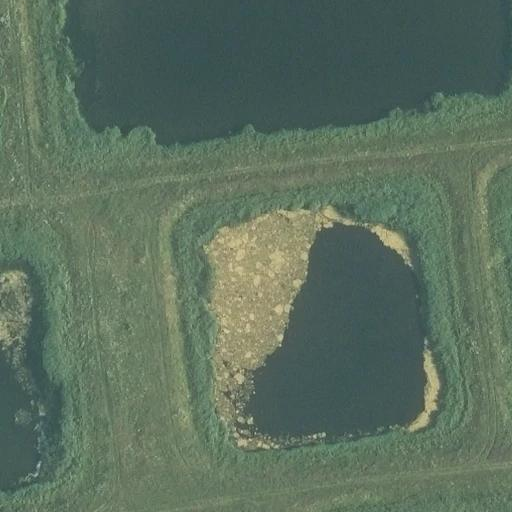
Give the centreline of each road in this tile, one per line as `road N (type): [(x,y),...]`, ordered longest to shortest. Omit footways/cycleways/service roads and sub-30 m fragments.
road 1 (track): [(0,205),(511,152)]
road 2 (track): [(156,511),(511,471)]
